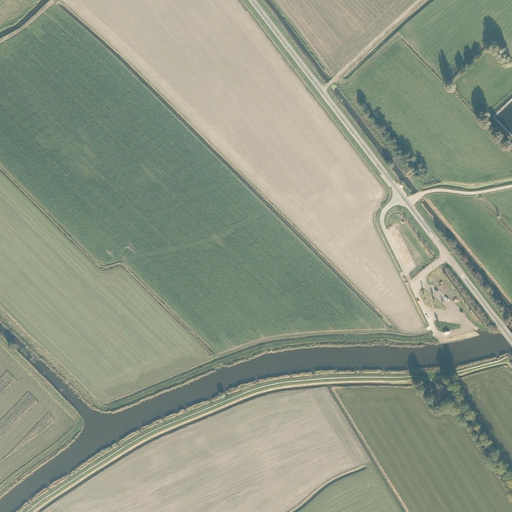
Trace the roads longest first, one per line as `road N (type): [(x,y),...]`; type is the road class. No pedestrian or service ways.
road 1 (secondary): [(407,204),(252,0)]
road 2 (secondary): [(511,340),(407,204)]
road 3 (unknown): [(321,90),(423,0)]
